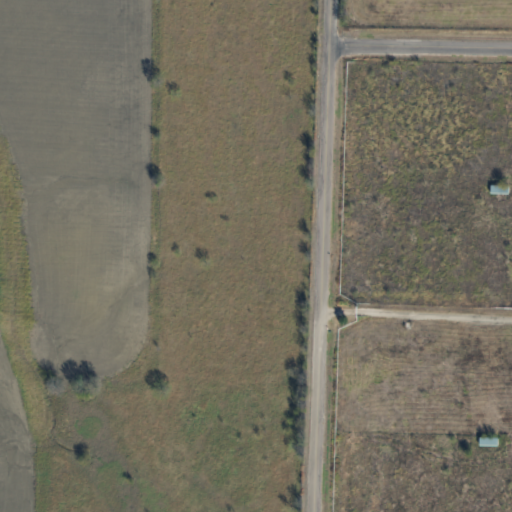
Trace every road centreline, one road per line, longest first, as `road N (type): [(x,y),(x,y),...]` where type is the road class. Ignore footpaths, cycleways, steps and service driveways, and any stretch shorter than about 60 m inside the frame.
road 1 (residential): [(316,511),(333,0)]
road 2 (residential): [(511,52),(330,47)]
